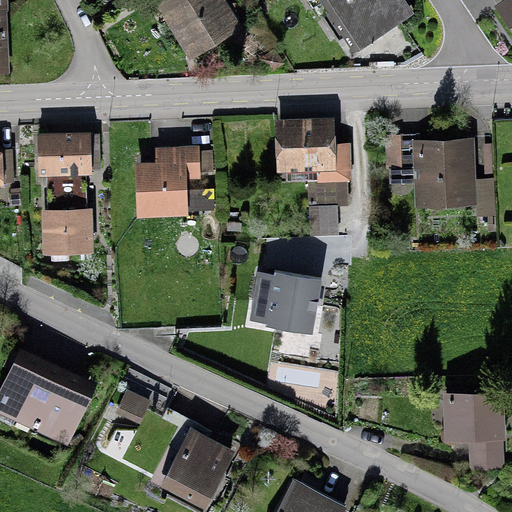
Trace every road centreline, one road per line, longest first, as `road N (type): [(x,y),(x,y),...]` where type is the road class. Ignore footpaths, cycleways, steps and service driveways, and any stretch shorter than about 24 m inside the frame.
road 1 (residential): [(0,281),(474,511)]
road 2 (residential): [(493,84),(113,100)]
